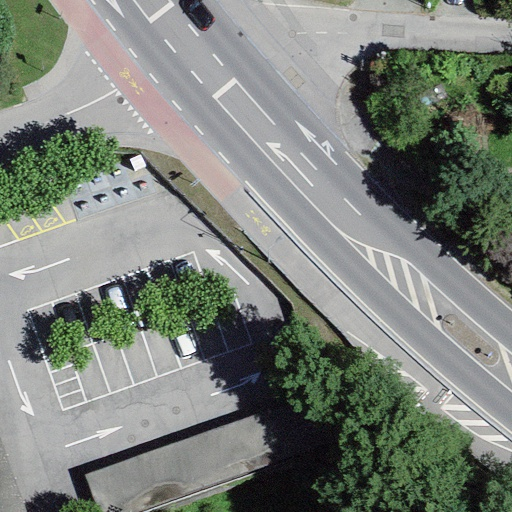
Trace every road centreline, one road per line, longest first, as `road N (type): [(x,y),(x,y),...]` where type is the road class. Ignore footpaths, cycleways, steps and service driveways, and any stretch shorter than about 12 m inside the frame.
road 1 (secondary): [(511,364),(431,299),(205,67)]
road 2 (residential): [(511,44),(377,36),(205,67)]
road 3 (residential): [(205,67),(0,145)]
